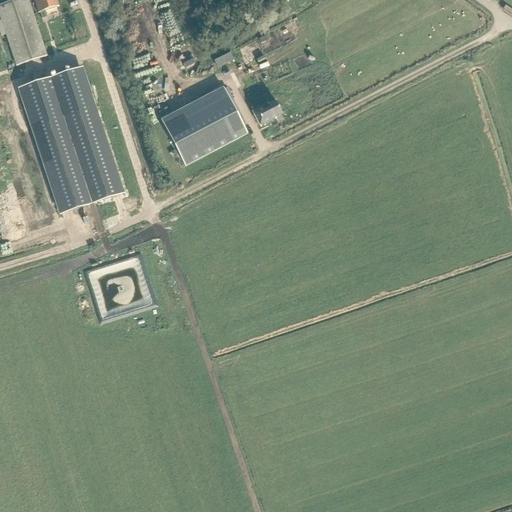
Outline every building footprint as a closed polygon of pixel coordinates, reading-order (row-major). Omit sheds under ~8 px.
[(0,15),(17,67),(47,57),(27,0),(16,0),(0,5),(0,15)] [(34,0),(39,14),(59,7),(56,0),(34,0)] [(265,7),(258,12),(263,20),(271,16),(265,7)] [(80,69),(20,89),(62,215),(122,195),(80,69)] [(224,90),(162,123),(185,167),(247,134),(224,90)] [(268,105),(253,112),(260,127),(276,119),(275,118),(282,114),(276,102),(268,106),(268,105)]
